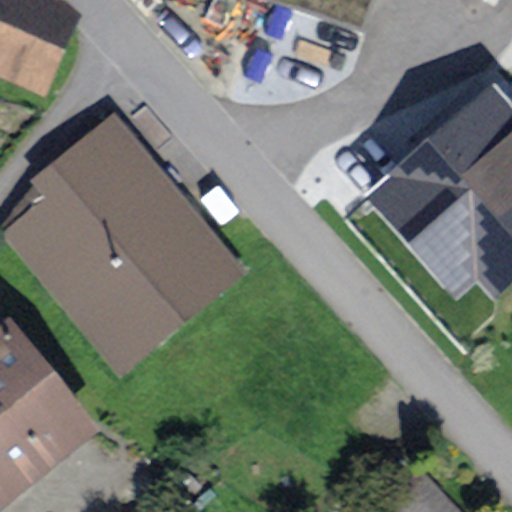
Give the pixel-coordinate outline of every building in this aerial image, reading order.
[(273,0),(350,26),(359,0),(273,0)] [(0,4),(0,77),(33,90),(58,27),(0,4)] [(511,48),(499,61),(511,74),(511,48)] [(511,116),(484,86),(432,134),(469,174),(511,134),(511,116)] [(24,231),(123,351),(229,264),(117,129),(51,183),(64,198),(24,231)] [(7,334),(0,339),(0,490),(81,428),(7,334)] [(453,511),(421,476),(382,511),(453,511)]
